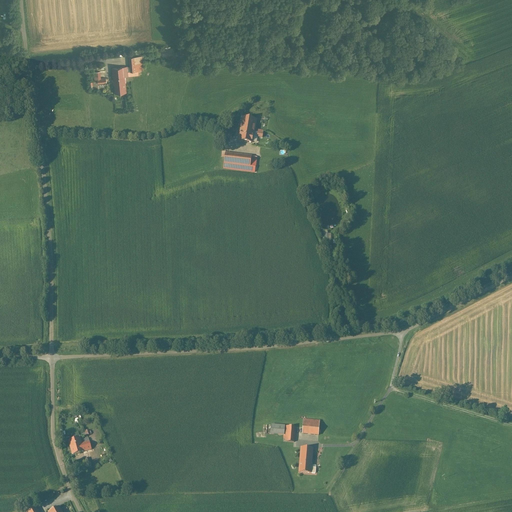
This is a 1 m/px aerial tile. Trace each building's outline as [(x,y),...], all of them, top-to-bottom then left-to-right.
[(142,56),(129,58),(130,72),(143,71),(142,56)] [(127,67),(112,68),(113,77),(125,76),(128,76),(127,67)] [(125,82),(114,83),(115,93),(126,92),(125,82)] [(256,120),(243,118),(241,130),(254,132),(256,120)] [(252,142),(254,132),(241,130),(239,140),(252,142)] [(257,158),(225,154),(223,169),(254,173),(257,158)] [(328,240),(327,230),(321,230),(322,243),(330,243),(330,240),(328,240)] [(319,421),(303,420),(302,434),(318,435),(319,421)] [(284,426),(271,425),(270,434),(284,435),(284,426)] [(295,427),(284,426),(284,435),(283,441),(293,442),(295,427)] [(79,438),(68,441),(72,455),(91,450),(89,442),(81,444),(79,438)] [(313,449),(301,448),(299,472),(311,473),(313,449)]
